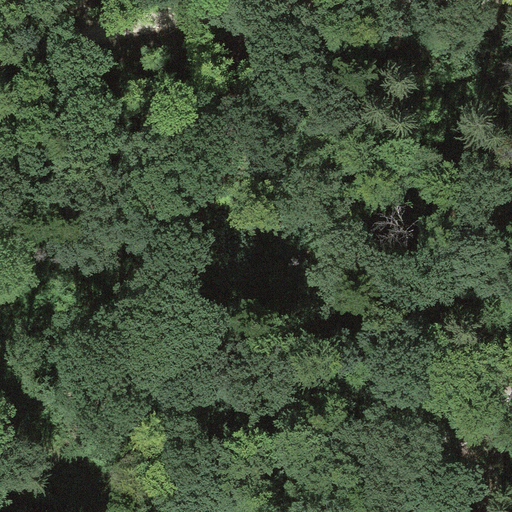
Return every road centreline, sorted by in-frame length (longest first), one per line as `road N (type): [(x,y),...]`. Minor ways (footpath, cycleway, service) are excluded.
road 1 (track): [(247,0),(0,60)]
road 2 (track): [(379,511),(477,406),(511,385)]
